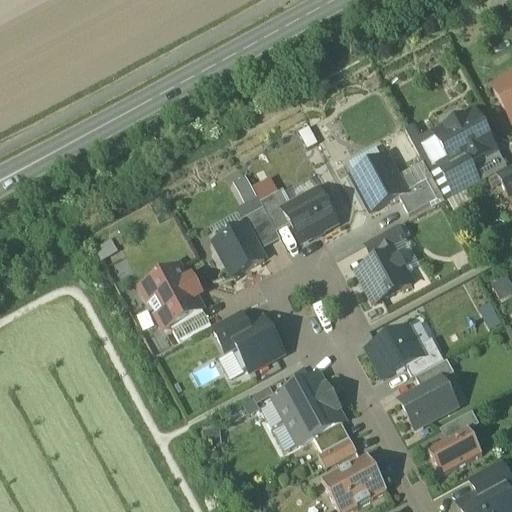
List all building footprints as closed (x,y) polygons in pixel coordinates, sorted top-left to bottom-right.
[(511,81),(493,92),(511,127),(511,81)] [(475,117),(435,139),(449,165),(455,177),(469,169),(495,155),(475,117)] [(394,144),(403,165),(416,159),(406,138),(394,144)] [(387,164),(352,183),(371,218),(399,203),(406,200),(405,198),(387,164)] [(469,169),(455,177),(449,165),(438,171),(455,201),(479,188),(469,169)] [(511,173),(511,171),(496,179),(505,195),(510,192),(509,190),(511,188),(511,173)] [(240,206),(254,199),(244,180),(231,186),(240,206)] [(427,187),(405,198),(406,200),(399,203),(409,222),(437,206),(427,187)] [(283,195),(260,207),(263,213),(269,224),(276,237),(291,229),(283,215),(292,211),(283,195)] [(292,211),(283,215),(291,229),(301,248),(336,229),(334,225),(335,219),(332,213),(327,211),(319,196),(292,211)] [(263,213),(241,225),(245,231),(246,231),(248,235),(269,224),(263,213)] [(269,224),(248,235),(259,256),(280,244),(276,237),(269,224)] [(245,231),(214,248),(233,282),(264,265),(259,256),(248,235),(246,231),(245,231)] [(397,233),(365,250),(373,264),(375,263),(392,254),(405,247),(397,233)] [(392,254),(375,263),(377,268),(358,278),(375,310),(412,290),(392,254)] [(179,273),(142,292),(165,335),(171,332),(179,327),(202,315),(195,302),(200,299),(191,282),(186,285),(179,273)] [(202,315),(179,327),(189,344),(212,332),(202,315)] [(238,318),(212,332),(225,357),(236,352),(231,342),(248,333),(241,319),(239,320),(238,318)] [(189,344),(179,327),(171,332),(180,349),(189,344)] [(258,335),(251,338),(248,333),(231,342),(236,352),(239,358),(236,360),(244,375),(247,373),(250,377),(283,359),(266,329),(258,333),(258,335)] [(408,334),(394,342),(393,340),(381,347),(382,348),(368,356),(383,385),(406,373),(423,363),(418,353),(408,334)] [(432,345),(418,353),(423,363),(406,373),(413,385),(416,383),(444,368),(432,345)] [(444,368),(416,383),(422,395),(441,385),(442,386),(454,379),(447,366),(444,368)] [(288,429),(334,404),(327,391),(324,393),(318,381),(275,405),(288,429)] [(422,395),(400,407),(415,435),(456,413),(442,386),(441,385),(422,395)] [(250,401),(241,410),(249,420),(259,411),(250,401)] [(334,404),(288,429),(300,451),(314,444),(341,429),(344,428),(337,417),(340,415),(334,404)] [(472,417),(458,425),(465,437),(467,435),(468,434),(469,436),(479,430),(472,417)] [(465,437),(458,425),(440,435),(446,447),(465,437)] [(341,429),(314,444),(322,459),(350,445),(341,429)] [(446,447),(428,457),(427,456),(427,457),(441,483),(442,483),(441,482),(481,461),(482,461),(469,436),(468,434),(467,435),(465,437),(446,447)] [(322,459),(318,462),(325,475),(357,458),(350,445),(322,459)] [(368,462),(321,487),(334,511),(360,511),(387,498),(368,462)] [(511,488),(501,467),(469,484),(477,500),(458,510),(459,511),(511,511),(504,498),(511,494),(511,488)]
